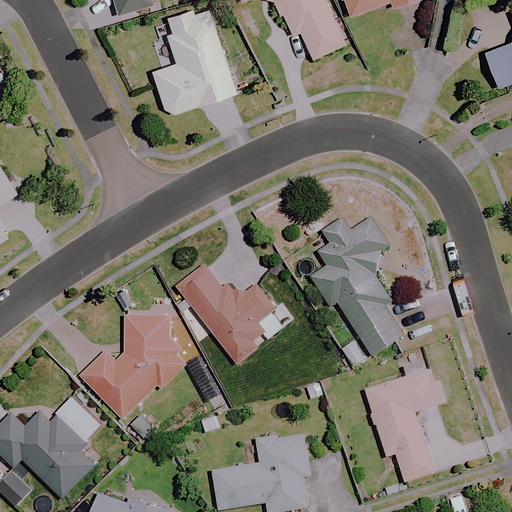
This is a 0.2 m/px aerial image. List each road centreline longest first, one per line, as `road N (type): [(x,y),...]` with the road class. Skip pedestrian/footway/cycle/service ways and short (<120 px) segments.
road 1 (residential): [(141,217),(280,146),(375,130),(446,172),(466,208),(511,361)]
road 2 (residential): [(141,217),(43,17),(26,0)]
road 3 (residential): [(0,316),(141,217)]
